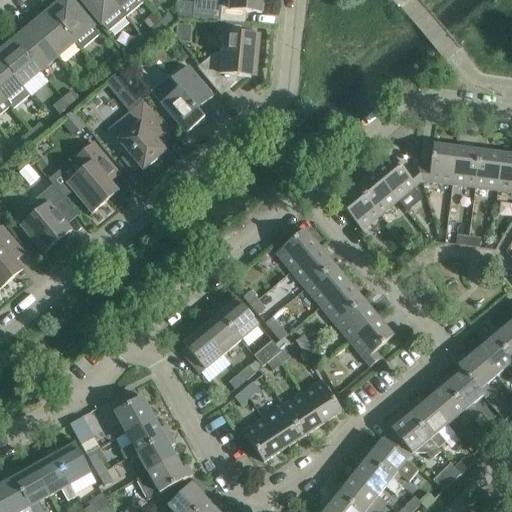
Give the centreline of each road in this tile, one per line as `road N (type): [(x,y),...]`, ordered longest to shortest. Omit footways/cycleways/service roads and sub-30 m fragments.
road 1 (residential): [(0,331),(284,97),(294,0)]
road 2 (residential): [(260,503),(275,501),(321,466),(441,346),(302,194)]
road 3 (residential): [(302,194),(414,105),(511,109)]
road 4 (residential): [(141,338),(302,194)]
road 5 (residential): [(141,338),(229,488),(260,503)]
road 6 (residential): [(0,439),(97,389),(141,338)]
